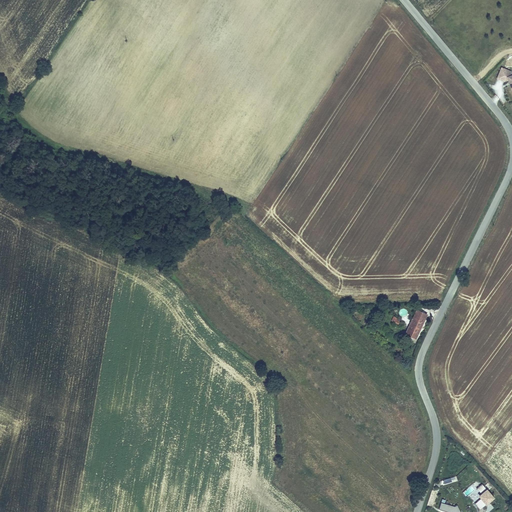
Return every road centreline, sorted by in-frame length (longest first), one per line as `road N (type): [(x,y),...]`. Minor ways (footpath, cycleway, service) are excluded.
road 1 (tertiary): [(511,156),(420,354),(417,375),(436,443),(417,511)]
road 2 (tertiary): [(404,0),(511,137)]
